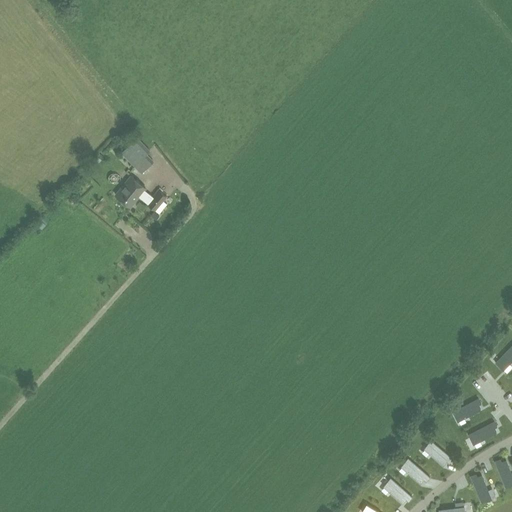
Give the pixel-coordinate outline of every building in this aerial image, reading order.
[(131,163),(138,170),(151,158),(146,153),(150,150),(137,136),(121,152),(127,159),(131,163)] [(153,196),(152,195),(145,190),(147,188),(130,174),(114,194),(131,208),(140,197),(141,198),(147,203),(153,196)] [(153,196),(147,203),(155,210),(162,201),(166,196),(161,192),(158,189),(152,195),(153,196)] [(39,230),(47,223),(43,219),(35,226),(39,230)] [(511,344),(495,363),(501,369),(509,361),(510,362),(511,360),(511,344)] [(479,399),(454,412),(458,420),(468,415),(468,416),(481,409),(479,405),(481,404),(479,399)] [(452,429),(455,421),(445,418),(442,426),(452,429)] [(493,422),(468,435),(472,443),(482,438),(483,439),(495,432),(493,428),(496,427),(493,422)] [(431,441),(425,448),(434,455),(433,456),(444,465),(447,462),(449,463),(453,459),(431,441)] [(419,466),(423,462),(414,454),(410,459),(419,466)] [(408,458),(402,465),(411,473),(410,474),(420,483),(424,480),(426,482),(430,477),(408,458)] [(500,458),(495,460),(505,487),(511,484),(511,479),(510,473),(511,473),(506,459),(501,461),(500,458)] [(476,473),(470,475),(481,502),(490,498),(485,488),(487,487),(481,474),(477,476),(476,473)] [(391,478),(385,485),(394,492),(393,494),(403,503),(407,499),(409,501),(413,497),(391,478)]
